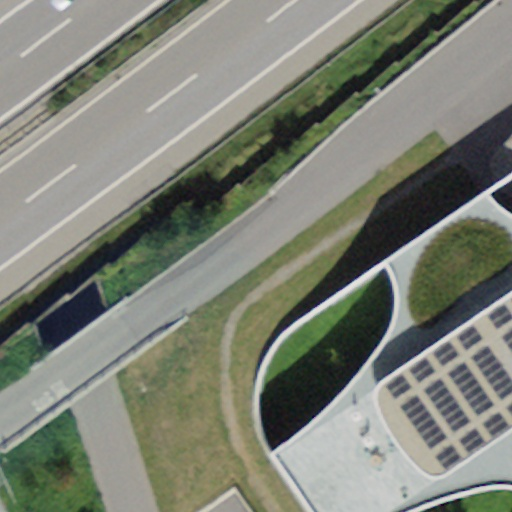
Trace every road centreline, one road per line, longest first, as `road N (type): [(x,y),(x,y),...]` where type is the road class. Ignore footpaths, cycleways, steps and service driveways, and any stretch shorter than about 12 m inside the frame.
road 1 (motorway): [(0,218),(294,0)]
road 2 (unclassified): [(97,395),(0,104)]
road 3 (residential): [(135,511),(97,395)]
